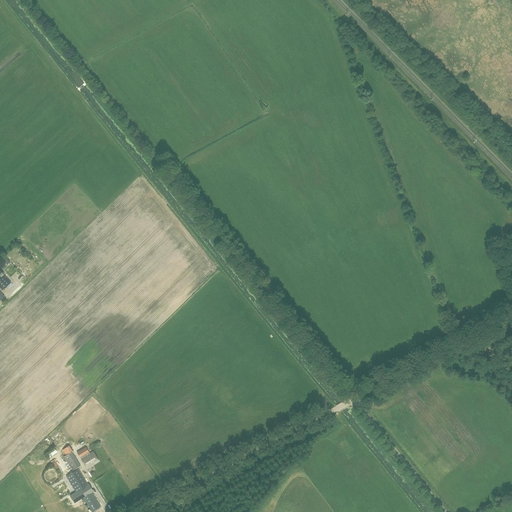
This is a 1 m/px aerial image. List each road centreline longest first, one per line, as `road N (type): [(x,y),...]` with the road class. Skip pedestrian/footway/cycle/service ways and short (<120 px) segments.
road 1 (unclassified): [(139,511),(353,398)]
road 2 (track): [(353,398),(511,313)]
road 3 (unclassified): [(444,511),(353,398)]
